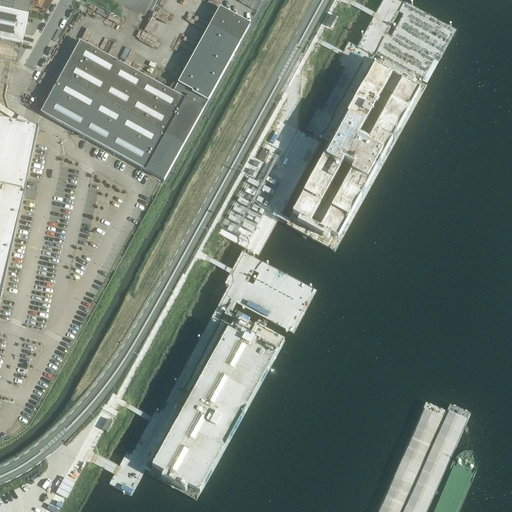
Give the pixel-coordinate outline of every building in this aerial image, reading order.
[(0,0),(0,8),(6,10),(8,0),(0,0)] [(8,0),(6,10),(28,15),(31,0),(8,0)] [(256,0),(252,0),(250,7),(258,10),(262,2),(256,0)] [(60,78),(41,114),(164,182),(204,110),(203,110),(208,102),(250,25),(220,8),(178,83),(177,83),(177,84),(178,84),(171,91),(168,90),(160,86),(148,79),(118,63),(104,55),(80,42),(76,49),(69,63),(60,78)] [(0,39),(22,44),(28,15),(0,9),(0,39)] [(378,63),(286,227),(334,254),(427,88),(378,63)] [(0,305),(39,129),(30,127),(31,124),(19,117),(14,124),(5,122),(5,119),(0,115),(0,305)] [(284,346),(235,319),(148,477),(197,504),(284,346)]
